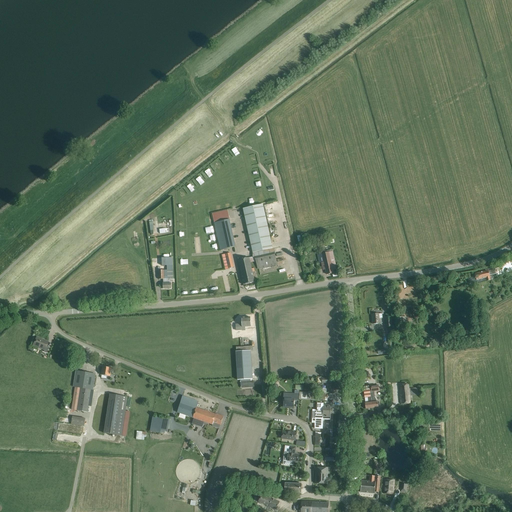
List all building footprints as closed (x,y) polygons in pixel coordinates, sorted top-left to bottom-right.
[(243,209),(253,256),(254,261),(256,260),(257,269),(277,264),(276,259),(274,252),(273,248),(263,204),(243,209)] [(229,220),(214,223),(220,250),(235,246),(229,220)] [(324,262),(322,262),(322,265),(323,270),(326,269),(327,274),(333,273),(333,271),(336,270),(334,259),(332,252),(322,254),(324,262)] [(230,253),(222,255),(225,269),(233,267),(230,253)] [(250,262),(254,261),(253,256),(238,260),(244,284),(244,285),(255,282),(254,282),(252,272),(255,271),(254,268),(251,269),(250,262)] [(167,270),(158,270),(158,274),(159,279),(163,279),(163,283),(163,288),(171,288),(171,283),(169,283),(169,278),(173,278),(173,258),(162,258),(162,266),(163,266),(167,266),(167,270)] [(476,276),(468,278),(470,284),(477,282),(476,280),(486,278),(487,281),(491,280),(490,277),(490,275),(496,274),(496,271),(495,267),(494,267),(485,270),(486,270),(486,271),(475,273),(476,276)] [(379,318),(382,318),(382,314),(379,314),(372,314),(373,324),(380,323),(379,318)] [(243,327),(246,327),(251,326),(250,317),(241,318),(242,323),(237,324),(237,329),(243,328),(243,327)] [(36,337),(33,345),(37,347),(44,350),(46,346),(48,342),(36,337)] [(248,351),(236,351),(237,368),(250,367),(248,351)] [(113,373),(114,369),(111,368),(103,367),(101,375),(102,375),(102,376),(105,376),(105,375),(110,376),(110,373),(113,373)] [(251,367),(250,367),(237,368),(238,380),(241,380),(252,379),(251,367)] [(87,412),(91,389),(93,390),(95,374),(76,371),(73,387),(75,387),(71,409),(87,412)] [(252,379),(241,380),(242,388),(254,387),(253,380),(252,381),(252,379)] [(341,380),(336,380),(331,380),(331,383),(334,383),(334,390),(341,390),(341,380)] [(419,387),(409,388),(409,385),(400,386),(401,394),(400,394),(401,404),(411,403),(410,396),(419,395),(418,392),(420,392),(419,387)] [(365,391),(364,391),(365,398),(368,397),(368,403),(365,403),(366,409),(372,408),(371,402),(370,394),(370,393),(370,390),(369,386),(364,386),(365,391)] [(293,408),(294,393),(284,393),(284,398),(283,406),(289,407),(289,408),(293,408)] [(374,393),(370,393),(370,394),(371,402),(372,408),(378,407),(378,402),(378,401),(377,402),(377,401),(374,396),(374,393)] [(104,433),(121,436),(127,397),(110,394),(104,433)] [(220,425),(222,421),(223,417),(216,414),(207,411),(196,408),(198,401),(182,396),(181,401),(177,412),(212,424),(213,423),(220,425)] [(315,410),(315,416),(319,416),(322,417),(322,419),(323,419),(330,420),(331,420),(331,411),(330,411),(331,405),(323,405),(323,403),(317,403),(317,410),(315,410)] [(85,418),(72,416),(71,424),(84,426),(85,418)] [(312,418),(312,423),(315,423),(315,428),(317,428),(319,429),(322,429),(323,419),(322,419),(322,417),(319,416),(315,416),(315,419),(313,418),(312,418)] [(283,431),(282,438),(295,440),(296,433),(283,431)] [(296,447),(291,446),(289,446),(288,453),(287,461),(298,462),(298,454),(295,454),(296,447)] [(328,483),(328,468),(315,468),(315,483),(328,483)] [(370,475),(369,481),(361,480),(360,492),(374,493),(374,492),(378,492),(379,487),(380,476),(370,475)] [(393,494),(394,489),(394,480),(385,479),(384,494),(393,494)] [(301,492),(302,484),(285,483),(285,492),(301,492)] [(273,496),(267,494),(262,492),(258,502),(276,510),(280,502),(272,498),(273,496)] [(243,511),(247,503),(237,498),(233,507),(243,511)] [(328,511),(328,503),(302,501),(301,511),(328,511)]
